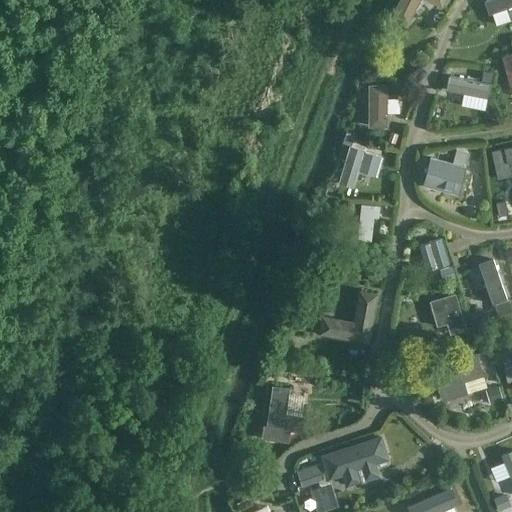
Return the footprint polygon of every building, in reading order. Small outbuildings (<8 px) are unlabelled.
[(400,0),(393,15),(408,23),(416,7),(419,0),(434,0),(435,0),(443,4),(444,2),(445,0),(400,0)] [(495,20),(511,14),(511,3),(492,9),(495,20)] [(423,48),(412,58),(420,66),(431,56),(423,48)] [(511,52),(503,55),(509,84),(511,83),(511,52)] [(484,70),(483,78),(492,79),(493,71),(484,70)] [(448,73),(443,91),(486,102),(490,83),(448,73)] [(396,96),(388,95),(389,82),(372,81),(370,121),(395,122),(396,96)] [(511,127),(511,109),(492,118),(499,134),(511,127)] [(391,128),(388,138),(397,141),(400,131),(391,128)] [(347,131),(343,142),(350,145),(354,133),(347,131)] [(511,144),(493,149),(500,176),(511,173),(511,172),(509,160),(511,158),(511,144)] [(342,176),(339,183),(353,187),(355,180),(358,170),(376,175),(378,170),(382,156),(364,150),(364,149),(351,145),(342,176)] [(431,156),(424,182),(458,192),(465,165),(470,151),(457,148),(453,162),(431,156)] [(497,201),(500,214),(509,211),(506,199),(497,201)] [(377,239),(379,203),(357,202),(355,238),(377,239)] [(499,211),(479,211),(479,228),(499,228),(499,211)] [(430,242),(420,245),(428,269),(449,263),(442,238),(430,241),(430,242)] [(473,267),(486,303),(501,298),(489,262),(473,267)] [(453,265),(443,268),(445,279),(455,276),(453,265)] [(323,316),(320,332),(368,341),(377,293),(361,290),(355,322),(323,316)] [(456,294),(431,302),(438,325),(451,321),(454,332),(467,329),(456,294)] [(467,313),(481,311),(479,297),(464,299),(467,313)] [(290,337),(279,341),(286,358),(297,353),(290,337)] [(465,340),(454,343),(456,353),(467,350),(465,340)] [(464,363),(436,372),(444,399),(466,392),(462,381),(482,375),(480,368),(477,357),(476,354),(462,358),(464,363)] [(503,366),(511,364),(509,355),(501,358),(503,366)] [(263,434),(262,437),(288,441),(290,429),(301,431),(304,415),(301,415),(286,412),(288,392),(289,388),(273,386),(267,426),(264,425),(263,434)] [(498,388),(488,391),(492,403),(502,400),(498,388)] [(337,451),(322,456),(329,478),(344,473),(348,484),(379,474),(375,462),(388,457),(381,436),(337,451)] [(511,484),(511,446),(500,452),(511,484)] [(240,456),(237,466),(249,468),(249,467),(251,458),(240,456)] [(320,464),(297,471),(302,486),(325,479),(320,464)] [(331,482),(310,490),(317,511),(320,511),(339,506),(331,482)] [(231,490),(230,490),(236,501),(245,497),(240,486),(231,490)] [(505,493),(493,498),(498,510),(510,505),(505,493)] [(244,498),(247,511),(258,511),(254,496),(244,498)]
